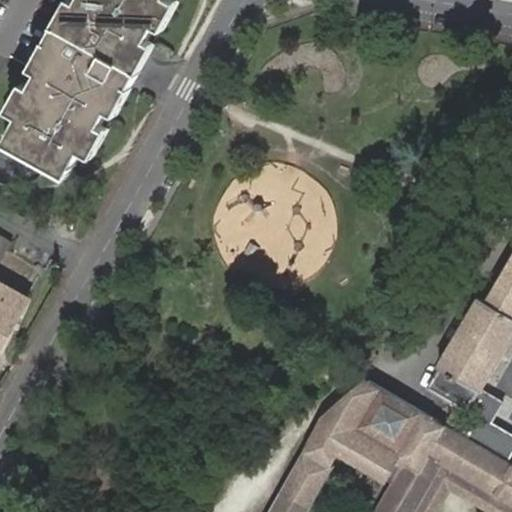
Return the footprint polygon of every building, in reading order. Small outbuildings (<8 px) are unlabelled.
[(160,1),(168,7),(171,0),(65,0),(64,3),(71,7),(63,23),(56,20),(47,37),(54,41),(47,55),(40,51),(33,65),(42,70),(35,83),(33,82),(24,98),(17,95),(11,108),(20,113),(7,139),(73,173),(86,147),(95,150),(101,139),(93,134),(101,117),(108,104),(116,109),(123,96),(115,91),(122,76),(131,80),(140,64),(131,59),(139,42),(148,47),(153,35),(145,30),(152,16),(160,1)] [(161,21),(168,7),(160,1),(152,16),(161,21)] [(64,3),(56,20),(63,23),(71,7),(64,3)] [(47,37),(40,51),(47,55),(54,41),(47,37)] [(140,64),(148,47),(139,42),(131,59),(140,64)] [(123,96),(131,80),(122,76),(115,91),(123,96)] [(26,78),(17,95),(24,98),(33,82),(26,78)] [(110,122),(101,117),(93,134),(101,139),(110,122)] [(0,238),(0,260),(10,244),(0,238)] [(303,511),(337,455),(385,482),(367,511),(420,511),(445,470),(511,509),(511,432),(491,420),(503,399),(482,387),(511,333),(511,317),(511,315),(511,252),(484,301),(474,295),(434,365),(438,367),(425,388),(453,404),(443,422),(366,379),(325,413),(266,511),(303,511)] [(0,346),(26,300),(0,285),(0,346)] [(485,511),(452,493),(440,511),(485,511)]
